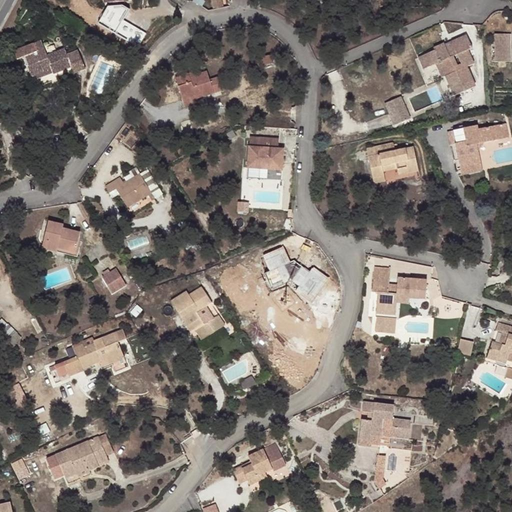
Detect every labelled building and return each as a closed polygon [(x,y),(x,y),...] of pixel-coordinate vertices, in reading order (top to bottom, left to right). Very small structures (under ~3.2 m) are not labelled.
[(210,0),(213,10),(224,7),(222,0),(210,0)] [(494,31),(495,59),(511,59),(511,31),(494,31)] [(420,53),(408,58),(414,73),(427,68),(440,98),(463,89),(455,69),(461,65),(454,52),(457,51),(451,37),(429,46),(429,44),(419,48),(420,53)] [(40,44),(13,57),(17,65),(24,62),(35,83),(52,74),(52,76),(73,64),(76,71),(88,65),(78,46),(67,52),(63,45),(45,55),(40,44)] [(267,65),(266,55),(253,57),(254,67),(267,65)] [(414,73),(408,58),(402,61),(409,75),(414,73)] [(184,70),(171,73),(176,95),(189,92),(190,95),(217,88),(214,74),(206,75),(204,66),(194,68),(195,72),(185,74),(184,70)] [(189,92),(176,95),(178,101),(191,98),(190,95),(189,92)] [(391,109),(376,116),(384,134),(399,127),(391,109)] [(498,123),(488,125),(491,139),(501,137),(498,123)] [(491,139),(488,125),(471,127),(470,125),(440,131),(443,144),(448,143),(451,167),(473,163),(469,143),(491,139)] [(280,147),(280,137),(247,136),(247,168),(283,169),(284,147),(280,147)] [(358,147),(363,174),(375,172),(374,164),(388,162),(391,172),(410,170),(405,145),(387,148),(386,142),(358,147)] [(474,170),(473,163),(451,167),(453,173),(474,170)] [(375,172),(363,174),(365,181),(376,179),(375,172)] [(146,173),(138,178),(150,196),(154,201),(161,196),(146,173)] [(150,196),(138,178),(125,186),(120,180),(105,189),(109,196),(115,193),(127,209),(150,196)] [(61,231),(48,228),(42,254),(73,259),(78,239),(60,234),(61,231)] [(297,249),(288,242),(273,265),(281,270),(283,267),(307,283),(318,267),(295,252),(297,249)] [(113,294),(128,285),(117,266),(102,275),(113,294)] [(422,304),(425,286),(396,283),(394,293),(387,292),(390,274),(375,271),(371,295),(375,295),(373,316),(391,318),(394,300),(422,304)] [(210,308),(199,291),(186,299),(184,295),(168,305),(184,332),(187,337),(192,334),(198,345),(223,330),(216,319),(211,322),(201,328),(194,317),(204,311),(210,308)] [(194,317),(201,328),(211,322),(204,311),(194,317)] [(0,334),(12,347),(23,337),(4,317),(0,321),(0,334)] [(379,321),(378,337),(392,338),(394,323),(379,321)] [(511,327),(494,321),(493,330),(504,334),(502,345),(490,341),(484,362),(507,368),(504,377),(511,379),(511,327)] [(124,344),(120,334),(90,344),(91,348),(80,352),(79,348),(69,352),(73,362),(58,368),(64,380),(78,374),(97,369),(99,372),(122,365),(115,348),(124,344)] [(462,338),(458,352),(472,355),(475,341),(462,338)] [(17,407),(28,402),(20,383),(9,388),(17,407)] [(390,424),(391,410),(362,407),(360,417),(369,418),(368,425),(359,424),(356,449),(365,451),(366,447),(377,449),(378,442),(406,445),(408,426),(390,424)] [(97,442),(95,438),(53,456),(68,486),(89,475),(88,472),(98,467),(96,462),(105,458),(97,442)] [(97,442),(105,458),(110,456),(104,439),(97,442)] [(276,472),(266,454),(250,461),(254,469),(244,474),(243,472),(235,476),(241,488),(249,484),(253,491),(262,487),(259,480),(276,472)] [(29,475),(22,459),(13,463),(20,479),(29,475)]
